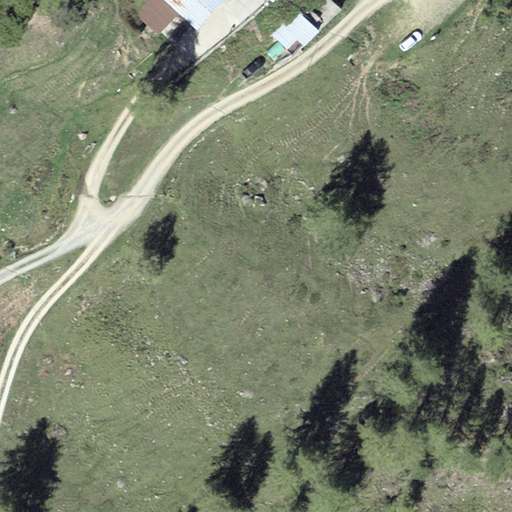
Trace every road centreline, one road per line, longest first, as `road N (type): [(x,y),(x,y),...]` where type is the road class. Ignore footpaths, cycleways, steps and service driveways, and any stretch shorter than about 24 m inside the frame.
road 1 (track): [(377,0),(314,56),(200,120),(126,212),(0,278)]
road 2 (track): [(104,223),(90,205),(90,187),(121,126),(240,0)]
road 3 (track): [(104,223),(94,250),(19,342),(0,401)]
